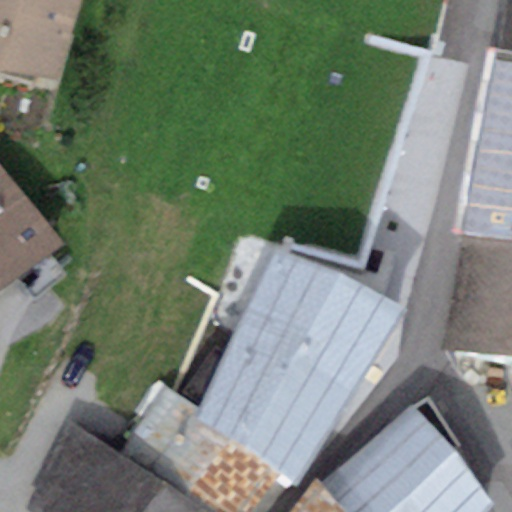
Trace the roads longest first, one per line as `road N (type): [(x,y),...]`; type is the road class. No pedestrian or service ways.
road 1 (residential): [(425,355),(499,0)]
road 2 (residential): [(284,511),(425,355)]
road 3 (residential): [(511,499),(425,355)]
